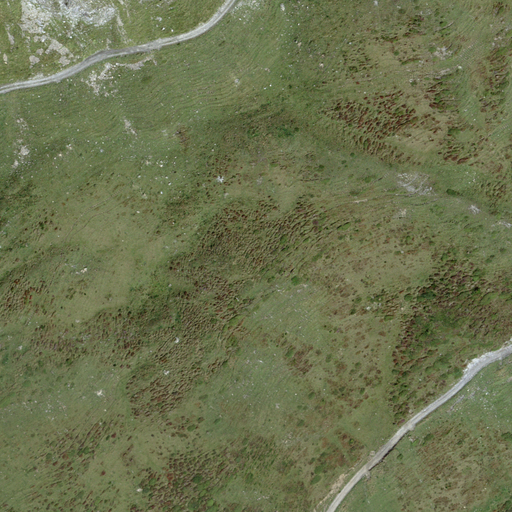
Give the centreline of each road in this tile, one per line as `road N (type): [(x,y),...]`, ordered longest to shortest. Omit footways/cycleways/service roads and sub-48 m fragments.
road 1 (track): [(231,0),(199,32),(0,90)]
road 2 (track): [(331,511),(418,411),(511,351)]
